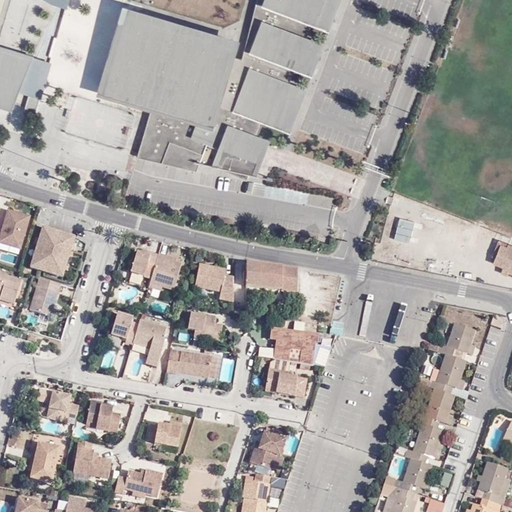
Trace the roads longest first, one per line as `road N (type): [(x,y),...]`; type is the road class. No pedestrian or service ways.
road 1 (unclassified): [(511,299),(115,218)]
road 2 (residential): [(72,377),(115,218)]
road 3 (residential): [(488,396),(449,511)]
road 4 (unclassified): [(115,218),(0,180)]
